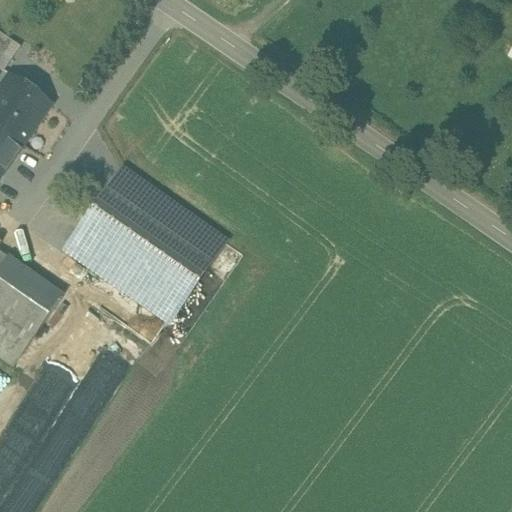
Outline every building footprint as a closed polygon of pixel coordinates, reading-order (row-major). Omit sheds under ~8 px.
[(20,50),(0,35),(0,72),(2,74),(20,50)] [(8,76),(0,87),(0,133),(23,149),(34,133),(52,107),(8,76)] [(0,181),(23,149),(0,133),(0,181)] [(34,133),(23,149),(35,157),(46,141),(34,133)] [(123,174),(67,253),(169,323),(224,244),(123,174)] [(62,299),(7,260),(0,269),(0,314),(34,338),(62,299)] [(34,338),(0,314),(0,358),(13,367),(34,338)]
